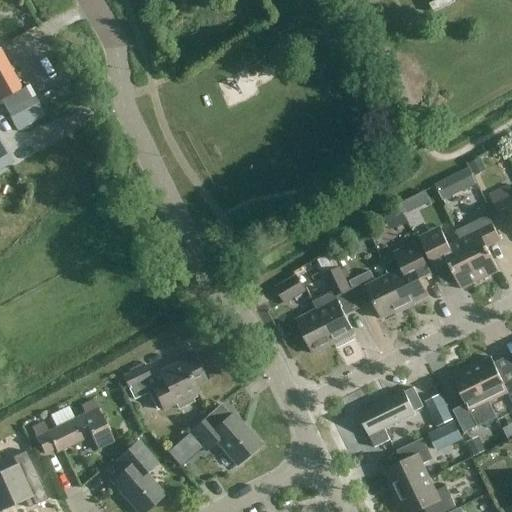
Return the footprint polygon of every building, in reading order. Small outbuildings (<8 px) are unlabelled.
[(453,0),(438,0),(429,5),(433,14),(455,3),(453,0)] [(420,10),(415,13),(415,12),(401,19),(406,27),(419,21),(417,17),(422,15),(420,10)] [(248,12),(228,23),(234,35),(255,25),(248,12)] [(0,52),(0,101),(21,90),(0,52)] [(0,145),(0,168),(10,162),(0,145)] [(474,177),(487,171),(481,159),(468,165),(474,177)] [(469,170),(454,177),(461,191),(476,184),(469,170)] [(511,193),(508,186),(489,195),(499,219),(511,212),(511,193)] [(460,240),(480,281),(498,271),(485,244),(498,237),(489,218),(468,228),(471,235),(460,240)] [(480,281),(460,240),(448,246),(445,239),(424,249),(434,269),(447,262),(461,290),(480,281)] [(383,265),(389,276),(404,308),(428,297),(420,280),(431,275),(418,248),(383,265)] [(334,299),(351,291),(340,268),(323,276),(334,299)] [(370,272),(349,282),(362,308),(373,303),(381,319),(404,308),(389,276),(376,282),(370,272)] [(275,289),(284,304),(285,305),(307,292),(296,276),(275,289)] [(317,312),(333,344),(354,333),(338,301),(317,312)] [(333,344),(317,312),(296,322),(312,354),(333,344)] [(194,395),(197,393),(194,387),(205,382),(192,356),(149,377),(144,367),(123,378),(133,400),(148,393),(156,410),(162,408),(163,410),(175,404),(178,410),(193,402),(191,399),(196,398),(194,395)] [(471,367),(489,403),(508,394),(511,403),(511,381),(505,385),(491,357),(471,367)] [(489,403),(471,367),(451,377),(465,405),(453,411),(464,434),(477,427),(470,412),(489,403)] [(385,430),(416,415),(415,412),(423,408),(414,388),(405,392),(404,391),(357,414),(374,448),(390,441),(385,430)] [(438,428),(453,421),(441,396),(426,403),(438,428)] [(113,442),(93,401),(80,407),(84,415),(47,433),(43,423),(31,429),(44,455),(60,447),(61,451),(90,437),(97,450),(113,442)] [(259,445),(232,414),(218,427),(208,416),(189,433),(205,452),(215,442),(236,466),(259,445)] [(437,452),(463,440),(454,422),(429,435),(437,452)] [(473,457),(485,451),(478,437),(466,443),(473,457)] [(396,494),(429,479),(422,465),(433,460),(423,439),(396,452),(402,463),(385,471),(396,494)] [(156,464),(137,441),(115,460),(125,470),(111,482),(136,511),(144,511),(164,496),(144,474),(156,464)] [(0,472),(0,479),(12,506),(25,501),(28,508),(47,500),(25,452),(12,458),(15,465),(0,472)] [(12,506),(0,479),(0,511),(12,506)] [(429,479),(396,494),(404,511),(418,511),(424,509),(425,511),(447,511),(456,508),(446,487),(435,492),(429,479)]
